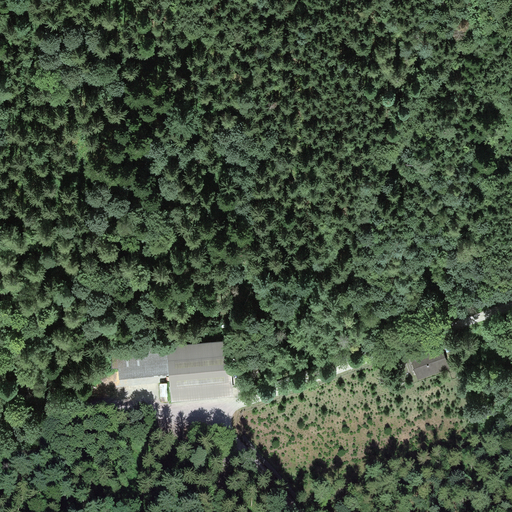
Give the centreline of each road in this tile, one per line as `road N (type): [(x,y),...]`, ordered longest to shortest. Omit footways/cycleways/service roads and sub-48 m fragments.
road 1 (track): [(219,414),(511,306)]
road 2 (track): [(0,397),(219,414)]
road 3 (track): [(219,414),(301,511)]
